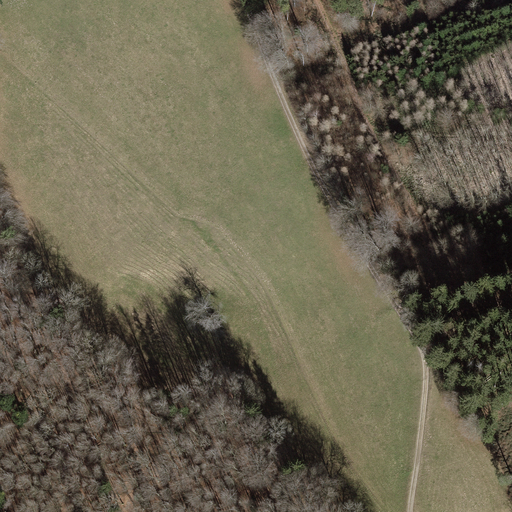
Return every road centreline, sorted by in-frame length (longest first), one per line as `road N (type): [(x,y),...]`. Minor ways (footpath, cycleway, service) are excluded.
road 1 (track): [(129,511),(140,413),(131,378),(40,282),(0,211)]
road 2 (track): [(245,0),(303,147),(396,304)]
road 3 (track): [(396,304),(425,368),(410,511)]
